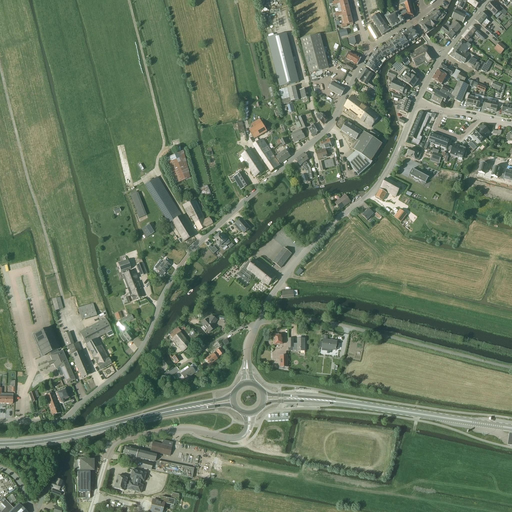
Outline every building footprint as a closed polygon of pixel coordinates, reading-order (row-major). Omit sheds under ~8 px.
[(458,7),(456,10),(461,13),(463,9),(467,0),(460,0),(457,6),(458,7)] [(468,0),(467,2),(476,8),(480,2),(478,0),(468,0)] [(404,4),(405,8),(410,19),(414,17),(410,2),(404,4)] [(492,2),(487,8),(494,16),(495,15),(497,18),(500,15),(502,14),(504,16),(507,13),(501,7),(500,9),(498,8),(492,2)] [(339,16),(342,15),(342,14),(350,12),(348,6),(341,8),(342,12),(339,13),(339,16)] [(397,13),(396,14),(398,17),(399,19),(402,17),(404,22),(410,19),(405,8),(397,12),(397,13)] [(437,10),(431,15),(433,17),(432,18),(434,20),(433,21),(437,24),(438,23),(436,20),(438,18),(439,19),(442,16),(444,15),(440,11),(439,12),(437,10)] [(466,16),(461,13),(456,10),(452,18),(463,23),(466,16)] [(481,13),(478,17),(488,25),(490,23),(486,20),(487,18),(481,13)] [(392,29),(389,25),(388,26),(380,14),(371,19),(382,36),(392,29)] [(398,19),(399,19),(398,17),(396,14),(391,17),(386,19),(386,20),(389,25),(392,29),(400,24),(398,19)] [(436,24),(437,24),(433,21),(434,20),(432,18),(433,17),(431,15),(420,24),(426,32),(430,30),(433,28),(433,27),(436,24)] [(351,17),(344,19),(342,20),(343,25),(341,25),(342,28),(347,27),(347,25),(353,23),(351,17)] [(474,20),(475,21),(481,26),(484,29),(488,25),(478,17),(474,20)] [(455,22),(450,27),(456,33),(461,27),(455,22)] [(456,33),(450,27),(447,23),(440,30),(451,39),(456,33)] [(368,29),(375,40),(379,38),(372,26),(368,29)] [(477,36),(480,33),(477,30),(472,26),(462,37),(467,42),(467,41),(470,44),(473,41),(470,38),(471,37),(471,36),(474,33),(477,36)] [(413,40),(417,37),(419,36),(413,27),(408,30),(411,35),(410,35),(413,40)] [(402,34),(403,36),(408,44),(413,40),(410,35),(411,35),(408,30),(402,34)] [(287,34),(267,39),(280,87),(299,82),(287,34)] [(320,34),(301,39),(309,74),(329,69),(320,34)] [(408,44),(403,36),(397,40),(397,39),(397,40),(402,47),(402,48),(404,47),(403,46),(408,44)] [(343,40),(345,49),(354,46),(351,37),(343,40)] [(391,43),(397,51),(398,51),(397,50),(402,47),(397,40),(397,39),(391,43)] [(472,47),(471,46),(467,43),(463,39),(462,40),(454,50),(459,54),(458,55),(466,61),(464,64),(467,66),(473,56),(470,54),(465,51),(468,48),(469,48),(470,49),(472,47)] [(499,42),(495,47),(502,53),(506,48),(499,42)] [(391,56),(392,55),(392,54),(396,51),(396,52),(397,51),(391,43),(386,47),(390,54),(391,56)] [(386,47),(385,46),(379,50),(385,58),(386,57),(390,54),(386,47)] [(416,67),(427,60),(428,63),(434,60),(425,46),(415,52),(415,53),(410,56),(416,67)] [(382,61),(381,60),(384,57),(385,58),(379,50),(374,55),(380,61),(381,62),(382,61)] [(460,62),(464,64),(466,61),(458,55),(459,54),(454,50),(450,56),(459,62),(460,62)] [(350,53),(346,59),(357,65),(361,59),(350,53)] [(380,61),(374,55),(373,55),(369,61),(377,66),(378,67),(379,65),(377,65),(380,61)] [(472,69),(477,63),(479,59),(473,56),(467,66),(470,68),(472,69)] [(377,66),(369,61),(366,67),(374,73),(375,71),(374,71),(377,66)] [(390,69),(389,70),(389,71),(397,74),(396,77),(402,81),(408,73),(410,74),(411,73),(412,71),(403,66),(398,61),(390,69)] [(481,65),(478,64),(477,63),(472,69),(477,72),(478,69),(485,73),(487,72),(492,63),(488,61),(486,65),(485,64),(482,63),(481,65)] [(439,69),(451,76),(452,74),(454,71),(442,64),(439,69)] [(357,80),(366,85),(372,89),(374,86),(368,82),(373,75),(364,69),(357,80)] [(412,71),(411,73),(416,78),(419,74),(414,69),(412,71)] [(447,76),(437,70),(432,80),(441,85),(444,79),(446,80),(447,78),(446,77),(447,76)] [(452,74),(451,76),(456,79),(457,79),(460,72),(456,70),(453,74),(452,74)] [(389,71),(387,77),(389,78),(390,83),(392,84),(393,81),(394,81),(395,80),(396,77),(397,74),(389,71)] [(460,72),(457,79),(464,83),(467,76),(460,72)] [(408,73),(402,81),(405,83),(411,75),(410,74),(408,73)] [(405,83),(412,88),(418,80),(411,75),(405,83)] [(392,84),(390,89),(402,94),(403,92),(406,94),(408,88),(405,87),(406,86),(394,81),(393,81),(392,84)] [(329,90),(341,96),(345,89),(333,82),(329,90)] [(455,97),(454,100),(461,103),(468,86),(458,82),(452,96),(455,97)] [(494,87),(494,88),(500,90),(502,85),(499,84),(496,83),(493,82),(491,86),(494,87)] [(312,86),(316,96),(321,95),(318,84),(312,86)] [(478,84),(477,89),(485,92),(486,87),(478,84)] [(299,100),(296,86),(287,88),(291,101),(299,100)] [(291,101),(287,88),(279,90),(282,105),(291,103),(291,101)] [(369,88),(366,92),(374,97),(377,93),(369,88)] [(299,90),(299,91),(301,99),(309,98),(307,89),(299,90)] [(433,96),(431,100),(440,105),(442,101),(445,102),(448,97),(449,97),(450,95),(440,89),(439,91),(435,89),(432,95),(433,96)] [(472,107),(475,97),(469,96),(469,94),(466,93),(465,100),(467,101),(466,106),(469,106),(469,107),(472,107)] [(344,107),(360,119),(368,108),(353,96),(344,107)] [(479,103),(482,104),(484,97),(481,96),(480,98),(475,97),(472,107),(476,108),(478,108),(479,103)] [(484,97),(482,104),(485,105),(484,110),(486,110),(486,111),(490,111),(492,101),(486,100),(487,98),(484,97)] [(404,99),(401,106),(409,109),(411,102),(404,99)] [(492,101),(490,111),(493,112),(496,112),(497,107),(500,108),(501,101),(498,100),(498,102),(492,101)] [(509,109),(510,105),(504,104),(504,102),(501,101),(500,108),(502,109),(501,114),(504,114),(504,115),(507,116),(509,109)] [(379,116),(368,108),(360,119),(371,127),(379,116)] [(420,112),(417,120),(426,124),(429,117),(430,117),(431,117),(432,114),(431,114),(426,113),(425,115),(420,112)] [(325,123),(328,120),(323,116),(319,114),(316,114),(317,119),(319,120),(323,125),(325,123)] [(417,120),(414,128),(422,132),(424,128),(425,128),(426,124),(417,120)] [(346,134),(352,125),(347,122),(341,131),(346,134)] [(262,123),(253,128),(249,130),(254,139),(267,132),(262,123)] [(308,129),(313,137),(316,135),(316,134),(315,134),(316,133),(320,130),(316,124),(311,127),(308,129)] [(346,134),(357,141),(363,133),(352,125),(346,134)] [(477,129),(477,130),(485,137),(490,133),(482,125),(478,130),(477,129)] [(414,128),(410,137),(413,139),(412,142),(419,145),(420,141),(422,138),(420,137),(422,132),(414,128)] [(301,130),(291,135),(295,143),(305,138),(301,130)] [(380,135),(372,130),(369,134),(377,140),(380,135)] [(473,135),(472,137),(476,141),(477,139),(480,142),(485,137),(477,130),(473,134),(472,134),(473,135)] [(363,133),(357,141),(352,149),(360,154),(350,163),(352,168),(358,175),(371,165),(372,162),(371,161),(382,144),(364,132),(363,133)] [(431,134),(428,142),(434,144),(437,136),(431,134)] [(437,136),(434,144),(440,147),(443,138),(437,136)] [(443,138),(440,147),(446,149),(449,140),(443,138)] [(281,164),(277,158),(276,159),(263,139),(253,145),(271,173),(280,166),(279,165),(281,164)] [(325,149),(325,150),(332,147),(329,140),(320,143),(323,150),(325,149)] [(451,151),(450,154),(456,156),(456,158),(460,147),(454,144),(453,147),(451,151)] [(460,147),(456,158),(458,159),(459,157),(463,158),(464,155),(466,156),(467,152),(465,151),(466,149),(460,147)] [(328,157),(325,150),(325,149),(323,150),(316,152),(318,160),(328,157)] [(419,154),(410,149),(407,155),(411,157),(410,158),(415,160),(417,155),(418,156),(419,154)] [(241,156),(249,168),(255,177),(264,171),(250,150),(241,156)] [(276,157),(277,158),(281,164),(290,157),(285,150),(276,157)] [(166,159),(176,184),(190,178),(183,151),(166,159)] [(308,165),(306,161),(309,159),(304,153),(300,157),(304,163),(306,165),(306,166),(308,169),(309,169),(310,179),(312,178),(311,168),(308,164),(308,165)] [(433,153),(431,158),(440,161),(442,156),(433,153)] [(306,171),(308,169),(306,166),(306,165),(304,163),(300,157),(295,160),(300,166),(302,164),(304,167),(303,167),(306,171)] [(333,159),(323,162),(319,162),(321,172),(325,171),(325,169),(334,167),(333,159)] [(483,165),(481,173),(489,175),(490,172),(487,171),(489,166),(483,165)] [(490,172),(489,175),(497,177),(499,169),(494,168),(493,172),(490,172)] [(429,178),(412,169),(409,175),(426,184),(425,183),(428,178),(429,178)] [(237,175),(232,178),(240,190),(241,190),(250,184),(242,172),(241,170),(236,173),(237,175)] [(502,175),(500,179),(509,181),(511,172),(511,171),(507,170),(505,176),(502,175)] [(171,222),(181,216),(158,177),(144,185),(168,224),(172,222),(171,222)] [(401,187),(386,178),(380,189),(386,192),(395,198),(401,187)] [(380,190),(376,197),(382,201),(386,194),(385,193),(386,192),(380,189),(380,190)] [(147,216),(137,193),(130,196),(139,219),(147,216)] [(340,210),(350,202),(346,195),(335,203),(340,210)] [(195,200),(183,206),(189,218),(191,217),(198,231),(212,224),(209,218),(204,220),(203,219),(204,218),(195,200)] [(367,221),(367,220),(374,214),(369,209),(362,215),(367,221)] [(394,217),(401,223),(407,215),(400,210),(394,217)] [(171,222),(172,222),(184,242),(193,236),(181,216),(171,222)] [(250,228),(242,218),(235,223),(236,224),(234,225),(240,233),(242,231),(244,233),(250,228)] [(152,223),(141,229),(146,238),(157,231),(152,223)] [(222,237),(220,234),(214,238),(217,242),(217,243),(219,246),(220,246),(223,250),(229,245),(230,243),(231,242),(226,237),(224,238),(223,237),(222,237)] [(213,254),(217,250),(212,245),(208,249),(213,254)] [(272,262),(281,268),(292,254),(284,248),(272,262)] [(120,273),(122,273),(127,271),(131,269),(127,260),(117,264),(120,273)] [(251,276),(253,274),(268,286),(276,276),(255,260),(252,264),(249,262),(242,270),(238,275),(248,283),(249,282),(249,281),(250,280),(250,279),(251,278),(251,277),(251,276)] [(157,265),(154,268),(156,270),(158,272),(158,273),(160,275),(161,275),(162,275),(165,271),(164,271),(165,269),(166,270),(170,266),(164,261),(162,263),(161,264),(159,262),(157,265)] [(136,265),(141,276),(148,274),(143,262),(136,265)] [(128,272),(127,271),(122,273),(123,274),(122,274),(127,288),(134,285),(133,284),(139,281),(134,270),(128,272)] [(134,285),(127,288),(132,301),(144,296),(139,281),(133,284),(134,285)] [(52,299),(55,311),(63,309),(60,297),(52,299)] [(93,304),(78,308),(82,321),(97,316),(93,304)] [(213,325),(217,320),(211,316),(208,319),(207,318),(201,324),(209,333),(215,328),(213,325)] [(86,344),(97,338),(112,331),(105,319),(79,332),(86,344)] [(122,333),(124,335),(123,336),(120,338),(124,342),(126,340),(128,342),(133,338),(129,332),(130,331),(128,328),(127,328),(121,321),(116,324),(123,332),(122,333)] [(75,380),(68,364),(62,350),(58,352),(57,349),(59,348),(50,328),(45,330),(45,329),(39,332),(34,335),(43,355),(49,353),(50,355),(50,356),(52,361),(48,362),(49,366),(53,364),(55,369),(56,369),(59,375),(63,374),(67,383),(75,380)] [(182,352),(190,346),(180,333),(181,332),(177,328),(173,331),(174,332),(170,336),(172,339),(182,352)] [(61,336),(66,347),(74,344),(70,332),(61,336)] [(281,335),(274,336),(275,345),(283,344),(282,339),(281,335)] [(320,343),(320,349),(322,349),(331,350),(336,351),(336,348),(338,349),(339,344),(337,344),(337,341),(333,341),(330,340),(328,340),(327,340),(328,338),(324,337),(323,343),(320,343)] [(111,364),(97,338),(86,344),(100,370),(111,364)] [(297,344),(294,344),(294,339),(288,339),(288,348),(294,348),(294,351),(297,351),(297,344)] [(91,374),(87,364),(78,342),(68,347),(81,378),(91,374)] [(164,371),(172,366),(165,354),(157,360),(164,371)] [(181,360),(177,354),(171,358),(175,364),(181,360)] [(213,354),(205,359),(210,365),(217,359),(213,354)] [(288,367),(288,356),(280,356),(280,368),(288,367)] [(181,374),(186,382),(191,379),(189,376),(194,373),(191,368),(189,369),(187,367),(184,370),(185,372),(181,374)] [(69,398),(65,389),(55,393),(59,403),(61,404),(63,403),(64,401),(63,401),(69,398)] [(45,396),(49,408),(52,416),(60,413),(53,393),(51,394),(50,391),(46,393),(47,395),(45,396)] [(157,453),(169,456),(173,443),(163,440),(162,444),(153,442),(150,452),(156,453),(157,453)] [(294,442),(292,451),(305,453),(306,447),(305,447),(305,444),(294,442)] [(124,450),(123,454),(132,456),(135,457),(137,449),(134,448),(133,449),(125,447),(124,450)] [(136,454),(135,457),(143,459),(154,462),(156,453),(150,452),(137,449),(136,454)] [(77,472),(77,498),(89,498),(89,499),(90,499),(90,483),(94,483),(93,472),(89,472),(89,470),(93,470),(93,461),(77,461),(77,468),(77,472),(79,472),(77,472)] [(141,468),(151,470),(152,464),(143,461),(141,468)] [(157,461),(155,471),(192,478),(194,468),(157,461)] [(126,484),(127,479),(117,476),(114,488),(123,491),(124,488),(127,488),(126,489),(140,493),(142,485),(140,485),(141,481),(143,482),(146,474),(132,470),(130,478),(132,479),(131,482),(129,482),(128,485),(126,484)] [(61,485),(63,481),(57,479),(55,483),(52,482),(50,488),(53,489),(51,493),(58,496),(60,492),(60,491),(59,491),(60,489),(63,490),(64,486),(61,485)] [(7,498),(7,499),(10,504),(19,500),(15,494),(7,498)] [(152,500),(152,503),(151,505),(147,505),(147,507),(151,507),(150,511),(152,511),(161,511),(164,503),(173,506),(175,500),(162,497),(161,502),(152,500)] [(26,511),(18,504),(15,507),(13,509),(5,500),(1,503),(5,508),(9,511),(26,511)]
